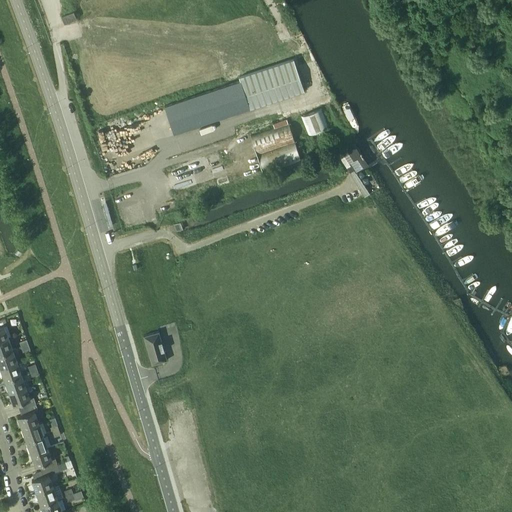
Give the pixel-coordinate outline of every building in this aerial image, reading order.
[(73,11),(61,16),(64,23),(76,18),(73,11)] [(173,134),(304,90),(296,67),(293,58),(238,77),(239,80),(164,105),(173,134)] [(321,108),(300,116),(308,135),(329,127),(321,108)] [(299,161),(300,161),(286,119),(272,124),(274,128),(250,135),(263,173),(286,166),(287,169),(301,164),(299,161)] [(0,340),(8,338),(4,325),(7,324),(5,318),(0,319),(0,340)] [(151,364),(167,360),(158,331),(143,336),(151,364)] [(0,354),(13,350),(8,338),(0,340),(0,354)] [(0,368),(17,362),(13,350),(0,354),(0,368)] [(0,368),(4,380),(21,374),(17,362),(0,368)] [(9,393),(26,386),(21,374),(4,380),(9,393)] [(19,409),(35,403),(33,397),(30,398),(26,386),(9,393),(13,405),(17,404),(19,409)] [(22,429),(39,423),(35,411),(37,410),(35,403),(19,409),(21,415),(17,416),(22,429)] [(26,441),(43,435),(39,423),(22,429),(26,441)] [(43,435),(26,441),(30,453),(48,447),(43,435)] [(41,470),(57,465),(53,453),(50,454),(48,447),(30,453),(35,466),(39,465),(41,470)] [(36,493),(53,486),(49,474),(59,470),(57,465),(41,470),(43,476),(31,480),(36,493)] [(40,505),(57,499),(53,486),(36,493),(40,505)] [(71,488),(63,491),(65,496),(73,493),(71,488)] [(42,511),(58,511),(62,511),(57,499),(40,505),(42,511)]
